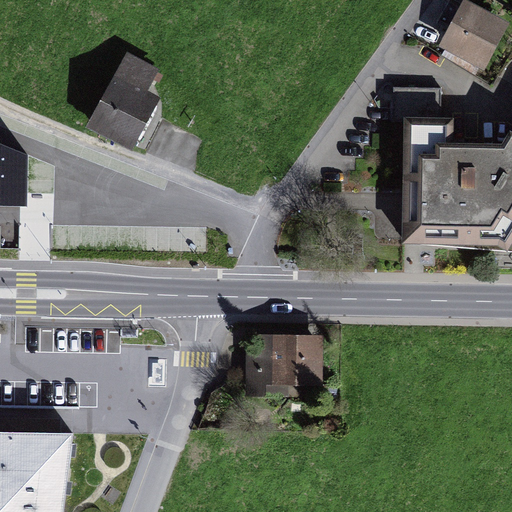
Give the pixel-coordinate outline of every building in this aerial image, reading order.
[(475,0),(461,0),(441,40),(486,64),(510,18),(475,0)] [(122,53),(88,120),(136,144),(170,77),(122,53)] [(461,120),(401,120),(401,241),(511,242),(511,146),(461,146),(461,120)] [(0,205),(27,206),(25,152),(0,141),(0,205)] [(325,331),(248,330),(248,383),(324,384),(325,331)] [(0,511),(64,511),(67,426),(0,424),(0,511)]
